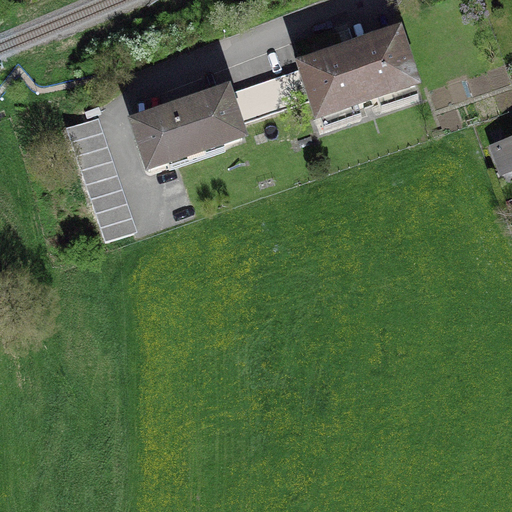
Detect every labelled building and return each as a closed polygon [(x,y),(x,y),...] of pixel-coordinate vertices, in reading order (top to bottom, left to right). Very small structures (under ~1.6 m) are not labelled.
[(303,73),(313,101),(318,118),(413,85),(397,38),(302,70),(303,73)] [(237,127),(313,101),(303,73),(227,98),(237,127)] [(242,140),(237,127),(227,98),(227,96),(187,109),(186,107),(172,112),(173,114),(133,128),(148,172),(242,140)] [(94,121),(66,131),(71,145),(99,135),(94,121)] [(99,135),(71,145),(76,159),(104,149),(99,135)] [(511,143),(494,150),(502,173),(511,169),(511,143)] [(81,173),(109,164),(104,149),(76,159),(81,173)] [(85,187),(114,178),(109,164),(81,173),(85,187)] [(90,202),(119,192),(114,178),(85,187),(90,202)] [(95,216),(124,206),(119,192),(90,202),(95,216)] [(100,230),(128,220),(124,206),(95,216),(100,230)] [(105,244),(133,235),(128,220),(100,230),(105,244)]
